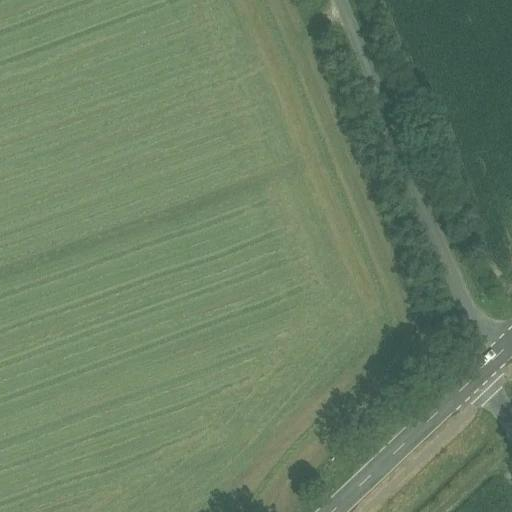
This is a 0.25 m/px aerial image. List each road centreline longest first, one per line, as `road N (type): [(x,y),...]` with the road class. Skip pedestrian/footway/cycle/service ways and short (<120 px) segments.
road 1 (unclassified): [(488,361),(342,0)]
road 2 (tertiary): [(488,361),(328,511)]
